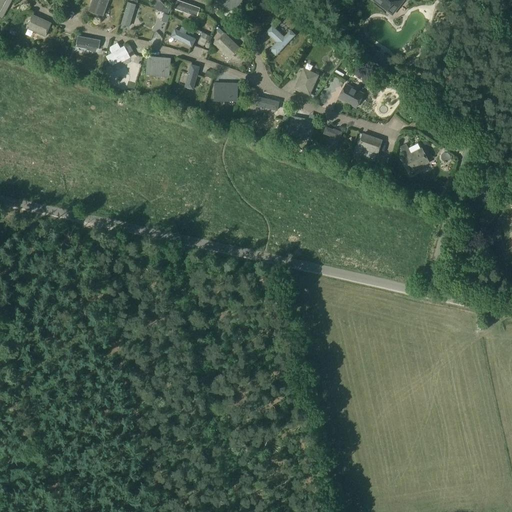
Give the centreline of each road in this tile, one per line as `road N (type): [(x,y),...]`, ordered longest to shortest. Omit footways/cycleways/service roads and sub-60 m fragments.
road 1 (unclassified): [(427,295),(0,201)]
road 2 (track): [(75,217),(157,511)]
road 3 (unclassified): [(427,295),(505,0)]
road 4 (track): [(245,511),(157,236)]
road 5 (track): [(62,511),(0,305)]
